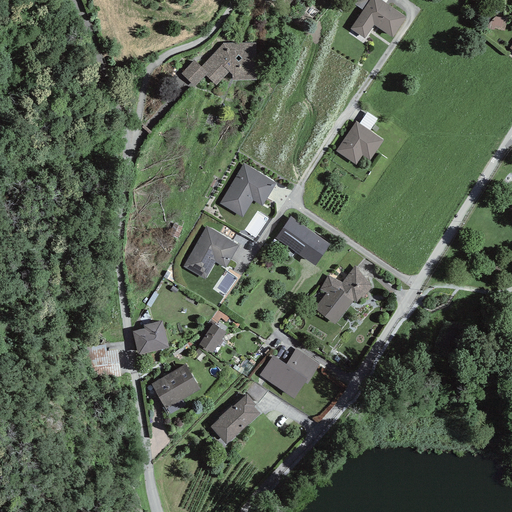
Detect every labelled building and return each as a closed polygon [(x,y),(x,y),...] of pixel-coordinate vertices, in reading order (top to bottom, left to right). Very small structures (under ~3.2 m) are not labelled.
[(383,0),(369,0),(350,28),(364,38),(373,23),(393,36),(406,15),(383,0)] [(256,78),(256,40),(222,42),(201,67),(207,73),(206,74),(216,84),(229,71),(232,73),(232,80),(256,78)] [(194,60),(181,73),(194,86),(206,74),(207,73),(201,67),(194,60)] [(356,120),(335,150),(356,164),(363,154),(370,159),(384,139),(356,120)] [(244,162),(219,203),(242,218),(253,199),(262,205),(277,182),(244,162)] [(290,216),(276,238),(315,267),(330,243),(290,216)] [(206,224),(182,266),(206,279),(214,261),(226,267),(240,244),(206,224)] [(314,308),(336,323),(354,299),(357,302),(373,285),(356,265),(341,282),(328,276),(320,288),(327,292),(314,308)] [(168,345),(162,319),(143,324),(144,328),(134,330),(138,352),(168,345)] [(213,321),(199,343),(211,352),(227,330),(213,321)] [(273,354),(259,375),(294,398),(304,380),(308,382),(320,364),(296,349),(287,363),(273,354)] [(185,363),(151,382),(166,408),(201,388),(185,363)] [(246,392),(210,425),(226,443),(260,411),(253,404),(256,401),(246,392)]
